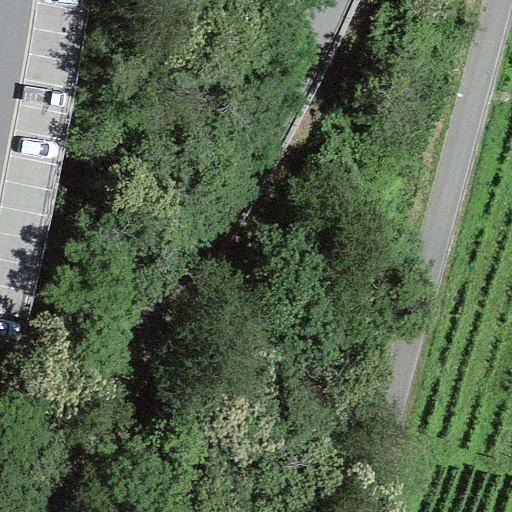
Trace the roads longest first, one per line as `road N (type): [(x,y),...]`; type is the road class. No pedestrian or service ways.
road 1 (tertiary): [(335,0),(269,133),(41,511)]
road 2 (unclassified): [(364,511),(435,302),(501,0)]
